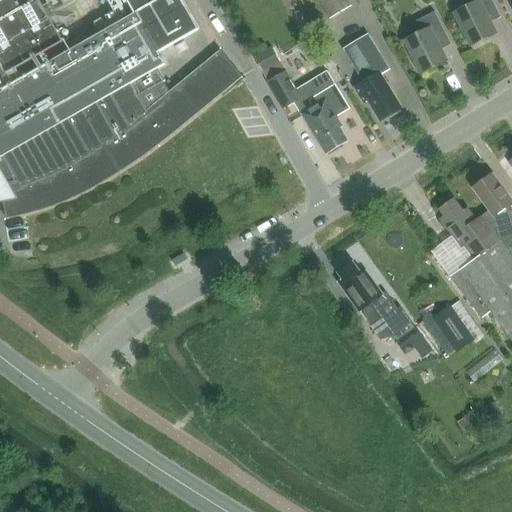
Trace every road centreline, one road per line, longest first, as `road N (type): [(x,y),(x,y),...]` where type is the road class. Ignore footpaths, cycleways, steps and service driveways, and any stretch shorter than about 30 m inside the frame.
road 1 (residential): [(70,399),(111,343),(511,95)]
road 2 (tertiary): [(70,399),(143,457),(233,511)]
